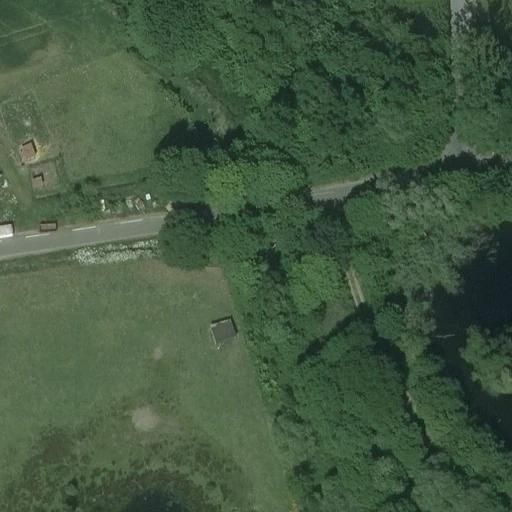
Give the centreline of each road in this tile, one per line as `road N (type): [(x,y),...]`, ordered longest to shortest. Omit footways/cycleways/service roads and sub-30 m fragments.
road 1 (unclassified): [(0,248),(332,197),(511,158)]
road 2 (track): [(332,197),(354,289),(405,400),(457,485),(494,511)]
